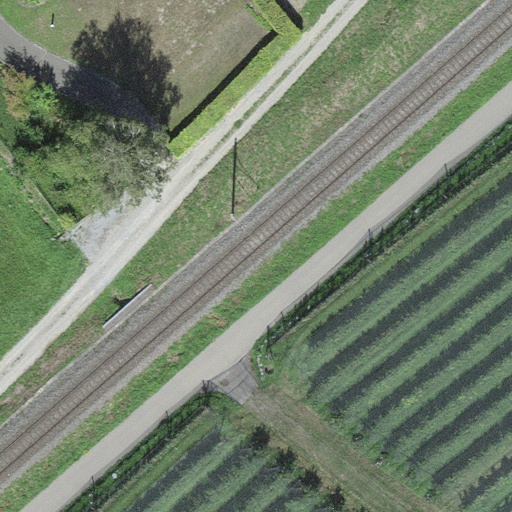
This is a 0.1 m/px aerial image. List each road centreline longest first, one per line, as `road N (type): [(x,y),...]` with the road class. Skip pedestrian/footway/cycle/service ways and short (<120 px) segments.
road 1 (track): [(47,511),(511,104)]
road 2 (track): [(355,0),(82,302),(0,380)]
road 3 (track): [(218,361),(400,511)]
